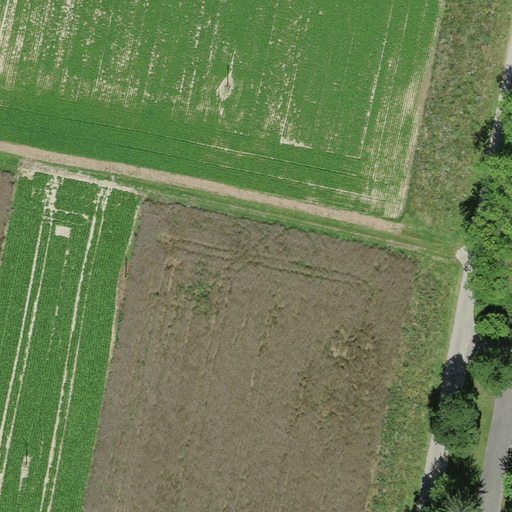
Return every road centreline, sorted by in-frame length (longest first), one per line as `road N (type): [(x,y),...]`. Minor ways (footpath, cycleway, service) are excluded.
road 1 (track): [(0,156),(478,251)]
road 2 (unclassified): [(511,85),(425,511)]
